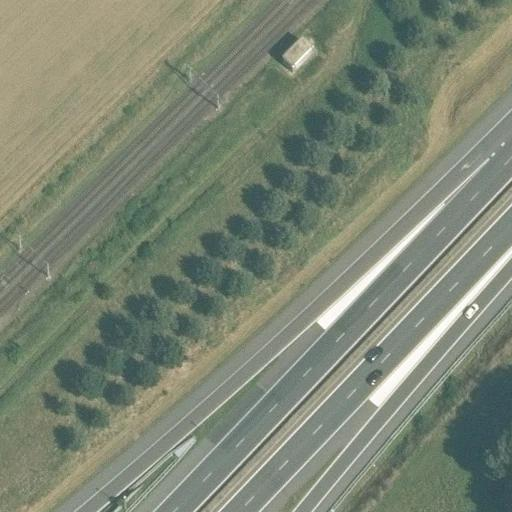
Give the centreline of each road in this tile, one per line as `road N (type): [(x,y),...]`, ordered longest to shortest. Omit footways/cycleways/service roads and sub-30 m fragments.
road 1 (motorway): [(498,168),(310,313),(85,511)]
road 2 (motorway): [(498,168),(170,511)]
road 3 (motorway): [(239,511),(511,226)]
road 4 (motorway): [(303,511),(511,251)]
